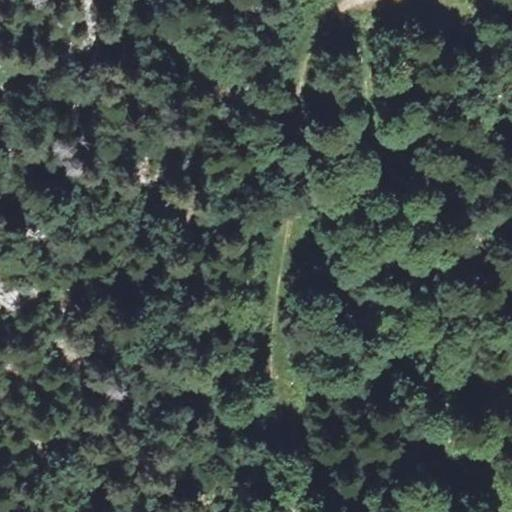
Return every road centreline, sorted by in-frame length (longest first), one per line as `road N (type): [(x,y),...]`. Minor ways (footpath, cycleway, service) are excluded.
road 1 (track): [(284,511),(278,358),(298,148),(318,43),(367,0)]
road 2 (track): [(511,488),(397,351),(373,234),(377,0)]
